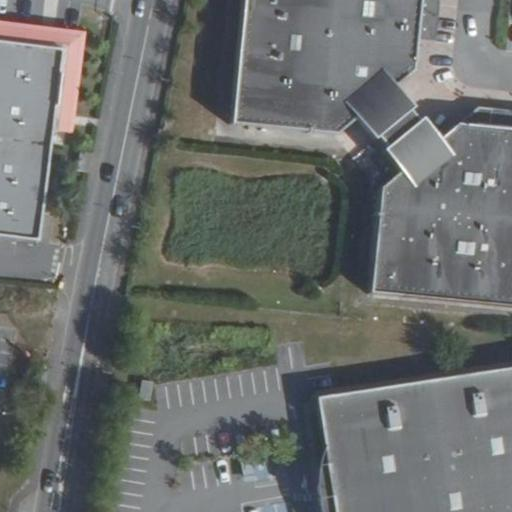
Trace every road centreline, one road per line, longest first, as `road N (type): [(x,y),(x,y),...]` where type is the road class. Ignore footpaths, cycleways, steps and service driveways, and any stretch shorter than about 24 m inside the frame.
road 1 (residential): [(56,511),(151,0)]
road 2 (unknown): [(156,509),(302,484)]
